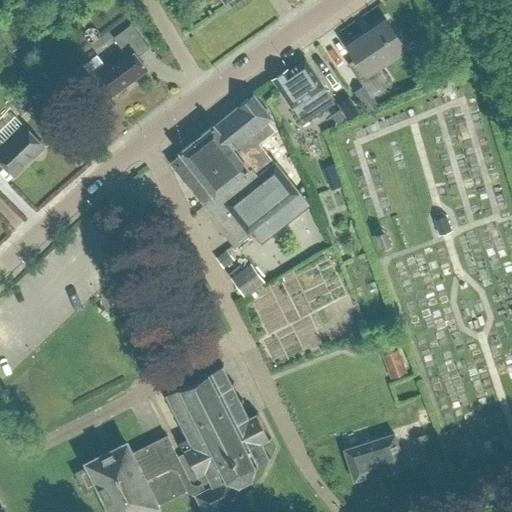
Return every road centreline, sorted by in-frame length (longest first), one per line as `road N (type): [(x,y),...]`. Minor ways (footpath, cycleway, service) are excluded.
road 1 (unclassified): [(340,511),(310,473),(144,140)]
road 2 (tertiary): [(0,267),(144,140)]
road 3 (tertiary): [(205,93),(337,0)]
road 4 (unclassified): [(511,115),(477,0)]
